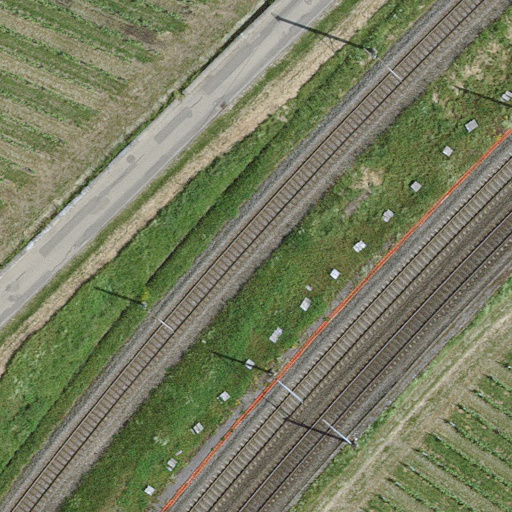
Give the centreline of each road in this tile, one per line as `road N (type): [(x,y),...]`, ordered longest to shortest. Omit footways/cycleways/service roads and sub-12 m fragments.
road 1 (unclassified): [(315,0),(0,307)]
road 2 (track): [(327,511),(511,317)]
